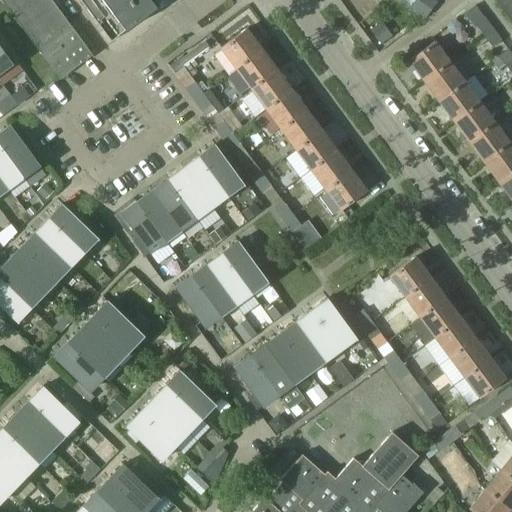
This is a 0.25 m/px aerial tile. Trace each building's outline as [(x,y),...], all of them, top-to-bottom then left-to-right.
[(0,0),(12,15),(32,0),(0,0)] [(50,0),(32,0),(12,15),(31,41),(63,17),(50,0)] [(93,4),(90,0),(83,5),(88,12),(95,7),(93,4)] [(133,0),(98,0),(93,4),(95,7),(88,12),(99,26),(105,21),(133,0)] [(117,37),(156,9),(149,0),(133,0),(105,21),(117,37)] [(425,17),(431,10),(417,0),(416,0),(411,7),(425,17)] [(417,0),(431,10),(436,3),(432,0),(417,0)] [(511,0),(500,0),(498,2),(511,20),(511,0)] [(63,17),(31,41),(40,54),(72,30),(63,17)] [(485,36),(493,30),(485,18),(476,24),(485,36)] [(382,22),(370,30),(380,44),(392,36),(382,22)] [(92,56),(72,30),(40,54),(59,80),(92,56)] [(220,49),(235,69),(261,50),(246,30),(220,49)] [(502,41),(493,30),(485,36),(493,47),(502,41)] [(205,41),(170,67),(174,74),(178,80),(187,73),(183,67),(210,48),(205,41)] [(408,61),(424,81),(449,62),(434,42),(408,61)] [(0,70),(10,63),(0,49),(0,70)] [(250,89),(276,70),(261,50),(235,69),(250,89)] [(498,71),(506,65),(511,60),(511,54),(508,50),(491,62),(498,71)] [(439,102),(464,82),(449,62),(424,81),(439,102)] [(265,110),(291,90),(276,70),(250,89),(265,110)] [(439,102),(453,122),(479,103),(464,82),(439,102)] [(186,89),(194,100),(202,94),(194,83),(186,89)] [(21,88),(10,96),(16,105),(28,96),(21,88)] [(280,130),(306,110),(291,90),(265,110),(267,111),(258,118),(270,135),(279,128),(280,130)] [(202,94),(194,100),(202,112),(211,106),(202,94)] [(16,105),(10,96),(9,96),(0,102),(0,112),(2,115),(16,105)] [(468,142),(494,123),(479,103),(453,122),(468,142)] [(295,150),(321,131),(306,110),(280,130),(295,150)] [(494,123),(468,142),(483,162),(509,143),(494,123)] [(215,130),(223,141),(232,134),(224,124),(215,130)] [(9,126),(0,132),(0,146),(22,177),(38,166),(9,126)] [(296,151),(288,157),(302,176),(310,170),(336,151),(321,131),(295,150),(296,151)] [(232,134),(223,141),(232,152),(241,146),(232,134)] [(498,182),(511,171),(511,146),(509,143),(483,162),(498,182)] [(198,157),(227,196),(243,185),(214,145),(198,157)] [(0,146),(0,179),(7,189),(22,177),(0,146)] [(325,190),(351,171),(336,151),(310,170),(325,190)] [(212,208),(227,196),(198,157),(183,169),(212,208)] [(245,170),(253,181),(262,175),(254,164),(245,170)] [(196,219),(212,208),(183,169),(167,180),(196,219)] [(351,171),(325,190),(340,211),(366,191),(351,171)] [(511,171),(498,182),(511,200),(511,171)] [(262,175),(253,181),(262,193),(270,186),(262,175)] [(181,231),(196,219),(167,180),(152,191),(181,231)] [(52,192),(43,184),(37,192),(45,199),(52,192)] [(165,242),(181,231),(152,191),(136,203),(165,242)] [(165,242),(136,203),(120,214),(149,254),(165,242)] [(254,203),(240,213),(246,220),(259,210),(254,203)] [(275,210),(283,221),(291,215),(283,204),(275,210)] [(61,205),(48,219),(83,253),(97,239),(61,205)] [(31,207),(26,211),(30,217),(36,212),(31,207)] [(291,215),(283,221),(291,233),(300,226),(291,215)] [(48,219),(34,233),(70,267),(83,253),(48,219)] [(209,234),(216,244),(226,237),(219,227),(209,234)] [(34,233),(21,247),(57,281),(70,267),(34,233)] [(222,253),(251,293),(267,281),(238,242),(222,253)] [(21,247),(8,261),(43,295),(57,281),(21,247)] [(192,247),(185,252),(192,262),(199,257),(192,247)] [(235,304),(251,293),(222,253),(206,265),(235,304)] [(404,297),(430,278),(415,257),(389,277),(404,297)] [(8,261),(0,268),(0,279),(30,308),(43,295),(8,261)] [(157,262),(151,266),(163,283),(169,279),(157,262)] [(206,265),(190,276),(219,316),(235,304),(206,265)] [(203,327),(219,316),(190,276),(174,288),(203,327)] [(410,325),(419,318),(445,298),(430,278),(404,297),(405,298),(396,305),(410,325)] [(30,308),(0,279),(0,306),(17,323),(30,308)] [(460,318),(445,298),(419,318),(434,338),(460,318)] [(311,311),(340,350),(356,338),(327,299),(311,311)] [(93,316),(129,350),(142,336),(107,302),(93,316)] [(273,307),(267,312),(273,321),(280,316),(273,307)] [(353,316),(362,329),(371,322),(362,310),(353,316)] [(324,362),(340,350),(311,311),(295,322),(324,362)] [(141,330),(148,322),(140,314),(132,322),(141,330)] [(52,329),(58,335),(71,321),(65,316),(52,329)] [(116,364),(129,350),(93,316),(80,330),(116,364)] [(257,334),(272,323),(267,316),(252,327),(257,334)] [(475,339),(460,318),(434,338),(449,358),(475,339)] [(309,373),(324,362),(295,322),(280,333),(309,373)] [(371,322),(362,329),(370,339),(378,333),(371,322)] [(247,323),(236,331),(245,342),(255,334),(247,323)] [(102,377),(116,364),(80,330),(67,344),(102,377)] [(293,384),(309,373),(280,333),(264,345),(293,384)] [(490,359),(475,339),(449,358),(464,378),(490,359)] [(89,392),(102,377),(67,344),(53,358),(89,392)] [(278,396),(293,384),(264,345),(249,356),(278,396)] [(383,357),(391,368),(400,362),(391,350),(383,357)] [(262,407),(278,396),(249,356),(233,368),(253,395),(262,407)] [(186,358),(179,366),(186,371),(193,363),(186,358)] [(506,379),(490,359),(464,378),(480,399),(506,379)] [(400,362),(391,368),(400,379),(408,373),(400,362)] [(179,371),(166,385),(201,419),(215,405),(179,371)] [(336,378),(343,387),(353,379),(346,371),(336,378)] [(166,385),(152,399),(188,433),(201,419),(166,385)] [(318,386),(307,394),(315,406),(327,398),(318,386)] [(42,387),(28,401),(63,435),(77,421),(42,387)] [(413,397),(422,409),(430,403),(421,391),(413,397)] [(253,395),(248,398),(257,411),(262,407),(253,395)] [(109,406),(119,415),(129,406),(118,396),(109,406)] [(496,396),(485,405),(491,413),(502,405),(496,396)] [(152,399),(139,413),(175,447),(188,433),(152,399)] [(50,449),(63,435),(28,401),(15,415),(50,449)] [(430,403),(422,409),(429,420),(438,413),(430,403)] [(491,413),(485,405),(473,413),(480,422),(491,413)] [(175,447),(139,413),(126,427),(161,461),(175,447)] [(37,463),(50,449),(15,415),(2,429),(37,463)] [(456,427),(445,435),(451,443),(462,435),(456,427)] [(2,429),(0,430),(0,453),(23,477),(37,463),(2,429)] [(327,472),(324,475),(302,455),(280,480),(282,482),(267,500),(264,498),(251,511),(405,511),(422,494),(402,477),(420,457),(393,433),(363,467),(354,459),(336,480),(327,472)] [(451,443),(445,435),(433,444),(440,452),(451,443)] [(209,453),(211,455),(223,466),(228,453),(222,447),(218,444),(209,453)] [(428,459),(439,451),(433,444),(422,452),(428,459)] [(0,453),(0,480),(10,490),(23,477),(0,453)] [(223,466),(211,455),(198,469),(215,485),(223,466)] [(511,456),(501,470),(511,478),(511,456)] [(122,465),(109,479),(142,511),(161,511),(166,507),(158,499),(122,465)] [(511,507),(511,478),(501,470),(485,490),(510,510),(511,507)] [(115,511),(142,511),(109,479),(96,493),(115,511)] [(0,500),(10,490),(0,480),(0,500)] [(436,488),(427,498),(434,504),(443,494),(436,488)] [(508,511),(510,510),(485,490),(469,510),(471,511),(508,511)] [(87,511),(115,511),(96,493),(82,507),(87,511)] [(59,511),(60,511),(69,503),(61,495),(52,504),(59,511)]
